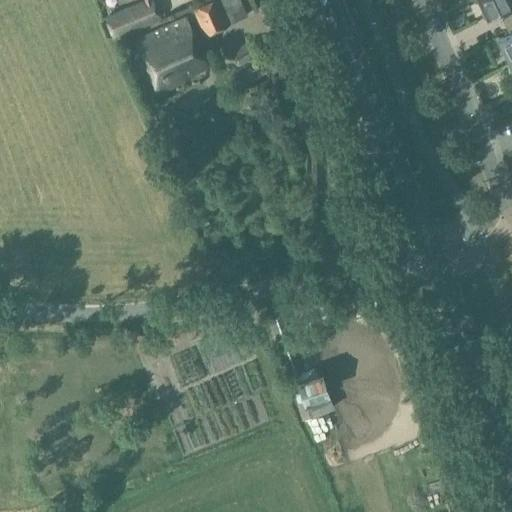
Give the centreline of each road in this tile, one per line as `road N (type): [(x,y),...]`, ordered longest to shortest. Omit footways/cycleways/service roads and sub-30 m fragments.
road 1 (unclassified): [(0,311),(167,310),(342,277)]
road 2 (unclassified): [(342,277),(315,124),(264,0)]
road 3 (primary): [(431,254),(327,0)]
road 4 (residential): [(511,216),(422,0)]
road 5 (primary): [(511,451),(431,254)]
